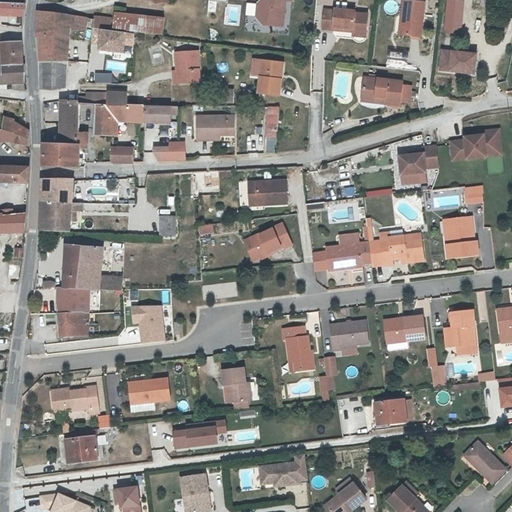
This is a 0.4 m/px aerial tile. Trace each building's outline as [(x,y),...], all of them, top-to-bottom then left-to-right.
[(265,0),(265,1),(263,1),(259,4),(258,18),(264,25),(274,27),(275,20),(285,21),(286,0),(292,1),(292,0),(265,0)] [(402,16),(400,35),(419,37),(422,2),(401,0),(399,16),(402,16)] [(25,4),(0,2),(0,10),(9,11),(9,10),(25,11),(25,4)] [(87,17),(40,10),(37,36),(41,37),(41,59),(69,60),(70,49),(61,48),(62,38),(56,37),(56,22),(72,25),(86,27),(87,17)] [(353,31),(367,32),(368,15),(355,14),(355,11),(335,10),(335,12),(325,11),(323,29),(334,30),(334,28),(353,29),(353,31)] [(165,17),(115,11),(113,29),(163,35),(165,17)] [(95,18),(95,19),(93,27),(109,30),(111,17),(102,16),(102,19),(95,18)] [(285,21),(275,20),(274,27),(284,28),(285,21)] [(70,49),(72,25),(56,22),(56,37),(62,38),(61,48),(70,49)] [(2,65),(21,63),(20,45),(1,46),(2,65)] [(439,48),(436,70),(473,75),(476,54),(439,48)] [(176,70),(177,83),(199,82),(197,51),(176,52),(176,70)] [(69,60),(41,59),(41,85),(41,86),(44,87),(48,87),(53,88),(57,88),(60,87),(64,87),(67,86),(69,60)] [(262,61),(253,60),(251,76),(260,77),(262,61)] [(279,79),(281,63),(262,61),(260,77),(259,94),(280,96),(281,80),(279,79)] [(21,63),(2,65),(2,66),(0,66),(0,83),(4,84),(6,84),(10,83),(12,83),(25,82),(24,66),(24,63),(21,63)] [(368,86),(365,86),(363,98),(376,99),(377,99),(378,96),(387,97),(386,103),(401,105),(402,100),(410,101),(412,85),(403,84),(404,80),(378,78),(379,75),(371,74),(371,77),(369,77),(368,86)] [(12,83),(12,90),(25,91),(25,82),(12,83)] [(232,103),(232,89),(221,89),(221,103),(232,103)] [(109,104),(110,93),(88,92),(88,94),(87,98),(87,103),(97,104),(109,104)] [(109,104),(128,105),(128,93),(110,93),(109,104)] [(128,93),(128,105),(143,106),(142,93),(128,93)] [(62,120),(80,120),(80,116),(80,115),(80,111),(80,103),(80,101),(63,101),(63,103),(62,120)] [(145,106),(143,106),(128,105),(109,104),(97,104),(97,105),(96,118),(96,135),(113,135),(114,122),(145,122),(145,113),(145,106)] [(172,106),(145,106),(145,113),(145,122),(172,123),(172,106)] [(274,154),(279,107),(268,107),(264,154),(274,154)] [(196,135),(219,135),(227,135),(227,131),(235,131),(235,116),(196,116),(196,135)] [(0,122),(0,130),(9,133),(9,135),(9,142),(22,141),(22,151),(28,151),(29,145),(30,145),(30,142),(30,131),(25,129),(15,122),(14,121),(15,120),(3,117),(2,121),(0,122)] [(60,145),(80,145),(80,135),(80,120),(62,120),(60,145)] [(501,147),(498,128),(482,129),(482,133),(464,136),(464,138),(450,140),(452,159),(486,155),(485,149),(501,147)] [(9,133),(0,130),(0,142),(9,142),(9,133)] [(153,148),(158,160),(184,159),(184,142),(168,143),(167,148),(153,148)] [(44,167),(80,166),(80,145),(60,145),(43,144),(43,163),(44,167)] [(435,145),(422,147),(423,153),(399,155),(401,174),(425,171),(425,168),(438,166),(435,145)] [(121,162),(124,162),(132,162),(131,149),(111,148),(111,153),(111,154),(111,162),(121,162)] [(0,183),(27,183),(28,174),(29,167),(28,167),(26,167),(0,167),(0,183)] [(73,179),(44,179),(44,189),(43,190),(42,202),(71,203),(73,179)] [(264,200),(264,203),(286,202),(286,180),(249,182),(249,200),(264,200)] [(356,182),(341,184),(342,191),(357,189),(356,182)] [(483,185),(465,187),(467,202),(483,201),(482,192),(484,192),(483,185)] [(42,202),(40,230),(70,231),(70,220),(71,210),(77,210),(83,211),(83,202),(72,203),(71,203),(42,202)] [(25,229),(26,214),(22,214),(19,214),(13,214),(0,214),(0,231),(24,232),(25,229)] [(159,214),(159,235),(175,236),(174,215),(159,214)] [(450,231),(444,232),(447,257),(477,253),(477,245),(472,245),(470,235),(473,234),(471,217),(449,220),(450,231)] [(214,230),(213,221),(200,222),(200,231),(214,230)] [(251,236),(259,255),(283,246),(284,249),(292,246),(282,223),(251,236)] [(405,242),(404,235),(389,237),(389,232),(379,233),(380,241),(372,242),(367,242),(368,248),(369,260),(370,262),(370,266),(383,265),(384,266),(392,265),(392,259),(400,258),(405,258),(405,264),(423,261),(421,239),(420,239),(405,242)] [(419,233),(404,235),(405,242),(420,239),(419,233)] [(337,246),(357,243),(356,234),(336,237),(337,246)] [(259,255),(251,236),(243,240),(252,259),(259,255)] [(326,272),(344,269),(344,265),(360,263),(370,262),(369,260),(368,248),(367,242),(363,243),(357,243),(337,246),(323,247),(324,252),(326,269),(326,272)] [(89,289),(102,289),(104,247),(67,245),(65,289),(89,289)] [(324,252),(312,252),(312,261),(313,270),(326,269),(324,252)] [(65,289),(61,289),(61,292),(62,336),(89,336),(89,289),(65,289)] [(160,306),(132,308),(134,325),(139,324),(141,342),(163,339),(160,306)] [(451,332),(447,333),(448,347),(460,346),(477,345),(477,344),(475,325),(477,325),(475,309),(452,312),(454,327),(451,328),(451,332)] [(511,311),(497,314),(500,333),(511,331),(511,311)] [(408,337),(408,340),(426,338),(423,315),(404,317),(404,319),(399,320),(399,318),(386,319),(388,339),(408,337)] [(344,346),(358,344),(370,343),(368,320),(332,324),(336,351),(344,350),(344,346)] [(296,360),(297,369),(317,367),(315,353),(312,354),(310,335),(307,335),(306,325),(284,328),(285,339),(289,338),(291,360),(296,360)] [(345,354),(360,353),(358,344),(344,346),(344,350),(345,354)] [(478,353),(477,345),(460,346),(460,354),(478,353)] [(328,373),(335,373),(339,373),(336,355),(326,356),(328,373)] [(225,381),(228,381),(230,399),(251,397),(249,379),(245,379),(244,363),(223,365),(225,381)] [(335,373),(328,373),(330,388),(330,387),(337,387),(335,373)] [(142,407),(141,400),(169,397),(167,376),(129,380),(131,400),(132,407),(142,407)] [(511,377),(499,379),(502,402),(511,401),(511,377)] [(481,381),(461,383),(462,390),(482,387),(481,381)] [(84,387),(67,389),(52,391),(54,409),(88,405),(89,411),(98,410),(95,383),(84,385),(84,387)] [(462,390),(461,383),(450,385),(451,392),(462,390)] [(411,396),(376,400),(379,421),(413,417),(411,396)] [(213,425),(170,430),(172,449),(216,444),(215,435),(226,434),(224,420),(213,421),(213,425)] [(66,433),(62,434),(66,463),(102,458),(100,446),(93,447),(92,438),(94,437),(93,430),(66,433)] [(476,465),(474,466),(493,485),(507,472),(479,443),(467,454),(476,465)] [(511,448),(503,458),(511,466),(511,448)] [(465,457),(474,466),(476,465),(467,454),(465,457)] [(278,480),(278,484),(284,483),(305,481),(304,455),(293,456),(293,461),(282,462),(260,465),(262,482),(275,481),(278,480)] [(204,491),(209,490),(206,472),(181,476),(187,511),(189,511),(207,509),(204,491)] [(337,489),(342,495),(356,484),(351,479),(337,489)] [(428,511),(424,508),(426,505),(419,498),(423,494),(410,481),(406,486),(387,505),(395,511),(398,508),(401,511),(404,511),(405,511),(406,511),(428,511)] [(141,511),(137,482),(115,486),(118,506),(122,506),(122,511),(141,511)] [(345,511),(351,508),(354,510),(368,500),(356,484),(342,495),(327,506),(332,511),(345,511)] [(86,511),(90,505),(60,491),(41,494),(42,506),(54,504),(52,510),(56,511),(86,511)]
